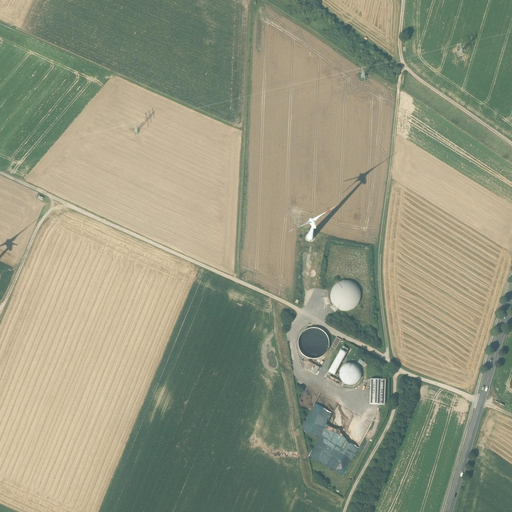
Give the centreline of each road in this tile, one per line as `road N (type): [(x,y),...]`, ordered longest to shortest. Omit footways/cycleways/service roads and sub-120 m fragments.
road 1 (track): [(0,173),(254,287),(401,371),(511,416)]
road 2 (track): [(386,359),(379,255),(402,64)]
road 3 (track): [(236,279),(252,0)]
road 4 (track): [(244,125),(0,16)]
road 5 (primary): [(448,511),(511,297)]
road 6 (track): [(263,0),(399,87)]
road 7 (track): [(344,511),(393,413),(396,368)]
road 8 (track): [(511,145),(402,64)]
road 9 (track): [(0,319),(50,195)]
